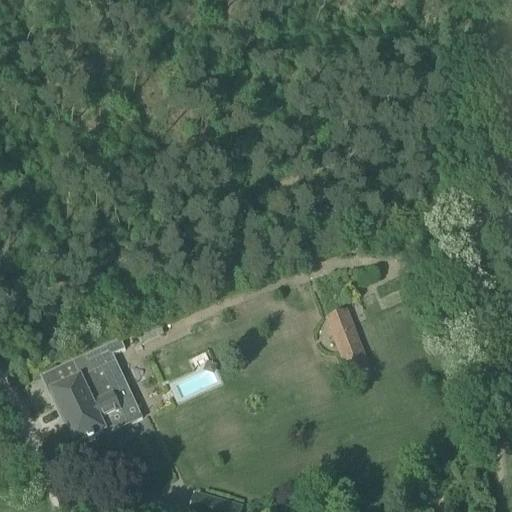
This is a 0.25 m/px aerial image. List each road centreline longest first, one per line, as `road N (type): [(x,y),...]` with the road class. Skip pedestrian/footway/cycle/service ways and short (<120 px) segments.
road 1 (track): [(465,197),(489,280),(511,507)]
road 2 (residential): [(0,378),(65,511)]
